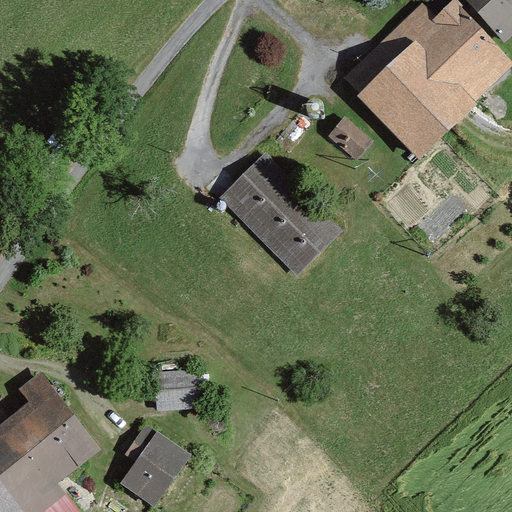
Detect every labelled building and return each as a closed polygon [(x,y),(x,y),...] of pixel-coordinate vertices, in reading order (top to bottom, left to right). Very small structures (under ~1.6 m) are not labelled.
[(511,0),(458,0),(502,48),(511,39),(511,0)] [(505,66),(445,3),(431,16),(418,2),(338,78),(411,155),(505,66)] [(359,160),(376,141),(346,116),(330,136),(359,160)] [(342,231),(264,151),(216,197),(294,277),(342,231)] [(38,370),(14,388),(24,402),(0,419),(0,511),(42,511),(65,495),(55,485),(99,453),(38,370)] [(195,370),(152,372),(153,411),(197,409),(195,370)] [(187,454),(153,430),(115,484),(149,508),(187,454)] [(78,511),(65,495),(42,511),(78,511)]
